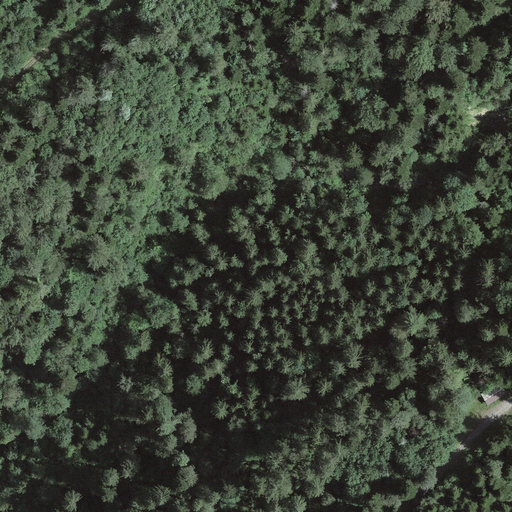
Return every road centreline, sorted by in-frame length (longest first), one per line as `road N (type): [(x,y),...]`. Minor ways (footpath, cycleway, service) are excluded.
road 1 (track): [(511,400),(400,511)]
road 2 (track): [(0,87),(60,34),(119,0)]
